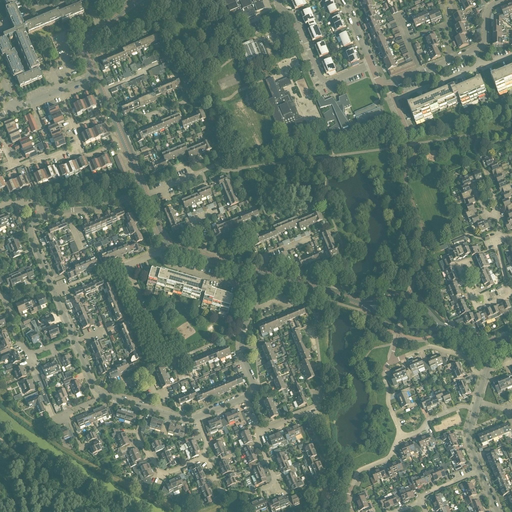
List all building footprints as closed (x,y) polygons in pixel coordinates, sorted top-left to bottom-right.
[(2,40),(0,41),(0,53),(2,58),(4,57),(14,78),(23,74),(23,73),(22,73),(14,54),(15,54),(14,52),(11,54),(5,39),(9,38),(9,39),(12,38),(11,36),(15,35),(30,70),(29,70),(30,71),(40,67),(28,38),(27,38),(24,32),(24,31),(27,30),(29,34),(61,20),(62,22),(84,13),(81,7),(84,6),(82,2),(79,3),(80,4),(59,13),(58,11),(25,25),(26,27),(23,28),(14,6),(16,5),(14,0),(3,0),(8,12),(6,13),(14,32),(0,37),(2,40)] [(224,0),(230,12),(232,12),(236,21),(244,18),(245,17),(246,20),(257,15),(256,13),(257,12),(265,9),(261,0),(224,0)] [(331,0),(326,0),(323,2),(324,3),(325,3),(328,9),(337,6),(335,0),(332,1),(331,0)] [(301,1),(293,5),(295,10),(301,7),(303,10),(308,8),(307,5),(304,6),(301,1)] [(371,2),(362,6),(364,11),(373,7),(371,2)] [(472,2),(462,7),(464,12),(474,8),(472,2)] [(337,6),(328,9),(330,15),(339,11),(337,6)] [(373,7),(364,11),(366,16),(377,11),(376,10),(375,9),(373,7)] [(502,13),(496,16),(502,20),(510,16),(506,7),(501,9),(502,13)] [(304,13),(301,14),(303,20),(312,16),(308,8),(303,10),(304,13)] [(366,16),(368,21),(376,18),(378,17),(376,14),(377,13),(377,11),(366,16)] [(438,11),(433,13),(437,22),(442,20),(438,11)] [(463,12),(453,16),(455,21),(466,17),(466,15),(464,15),(463,12)] [(427,13),(422,15),(426,24),(431,22),(428,15),(427,13)] [(433,13),(428,15),(431,22),(432,25),(437,22),(433,13)] [(422,15),(417,17),(421,25),(421,27),(426,24),(422,15)] [(312,16),(303,20),(306,25),(308,24),(310,27),(315,24),(312,16)] [(417,16),(412,18),(416,28),(421,25),(417,17),(417,16)] [(496,23),(493,23),(493,29),(504,29),(504,27),(503,26),(503,23),(502,23),(502,20),(496,16),(496,23)] [(341,17),(333,20),(335,26),(344,22),(341,17)] [(466,17),(455,21),(457,26),(464,24),(467,23),(466,20),(467,18),(466,17)] [(368,21),(366,22),(368,27),(379,22),(378,21),(377,20),(376,18),(368,21)] [(344,22),(335,26),(339,34),(344,32),(343,29),(346,28),(344,22)] [(379,22),(368,27),(370,32),(380,28),(379,25),(379,24),(379,22)] [(457,26),(454,27),(456,33),(467,28),(469,27),(467,23),(464,24),(457,26)] [(311,30),(308,31),(310,36),(320,32),(317,24),(315,24),(310,27),(311,30)] [(380,28),(370,32),(372,37),(383,32),(382,31),(381,30),(380,28)] [(456,33),(458,37),(458,38),(465,35),(468,34),(467,31),(468,30),(467,28),(456,33)] [(321,32),(320,32),(310,36),(313,42),(315,40),(316,43),(322,41),(321,38),(323,37),(323,34),(322,32),(321,32)] [(344,32),(339,34),(342,42),(351,39),(348,33),(346,34),(344,32)] [(383,32),(372,37),(374,42),(384,38),(383,35),(384,34),(383,32)] [(151,35),(149,36),(153,45),(153,46),(159,44),(160,46),(162,45),(159,36),(156,37),(155,33),(151,34),(151,35)] [(432,36),(426,39),(428,44),(438,40),(435,33),(431,34),(432,36)] [(458,37),(455,39),(457,44),(468,39),(467,38),(466,37),(465,35),(458,38),(458,37)] [(149,36),(144,38),(147,47),(153,45),(149,36)] [(144,38),(138,41),(142,49),(145,48),(146,49),(148,49),(147,47),(144,38)] [(384,38),(374,42),(376,47),(386,43),(384,38)] [(351,39),(342,42),(346,51),(351,48),(350,45),(353,44),(351,39)] [(468,39),(457,44),(459,49),(469,45),(468,42),(468,41),(468,39)] [(256,40),(241,47),(249,67),(260,62),(261,65),(271,61),(263,42),(258,44),(256,40)] [(439,40),(438,40),(428,44),(430,49),(437,47),(440,46),(439,42),(440,41),(439,40)] [(138,41),(133,43),(136,51),(142,49),(138,41)] [(318,46),(315,47),(317,53),(326,49),(322,41),(316,43),(318,46)] [(133,43),(127,45),(131,54),(136,51),(133,43)] [(386,43),(376,47),(378,52),(388,48),(386,43)] [(122,48),(121,48),(123,51),(125,56),(129,54),(131,58),(132,57),(131,54),(127,45),(122,48)] [(430,49),(427,51),(428,53),(427,55),(428,56),(439,52),(437,47),(430,49)] [(351,48),(346,51),(349,59),(358,55),(355,50),(353,51),(351,48)] [(388,48),(378,52),(380,56),(390,53),(388,48)] [(326,49),(317,53),(319,58),(322,57),(323,60),(329,57),(326,49)] [(123,51),(117,53),(121,61),(126,59),(127,59),(125,56),(123,51)] [(439,52),(428,56),(429,58),(430,58),(431,61),(441,57),(439,52)] [(117,53),(112,55),(115,64),(121,61),(117,53)] [(390,53),(380,56),(383,62),(384,61),(392,58),(390,53)] [(112,55),(106,58),(110,66),(115,64),(112,55)] [(358,55),(349,59),(352,67),(358,65),(357,62),(360,61),(358,55)] [(102,63),(100,64),(101,67),(101,68),(102,72),(105,70),(108,68),(108,67),(110,66),(106,58),(104,59),(104,57),(100,58),(102,63)] [(325,63),(322,64),(324,69),(333,66),(329,57),(323,60),(325,63)] [(393,57),(392,58),(384,61),(386,66),(397,62),(396,60),(395,60),(393,57)] [(169,60),(161,64),(162,66),(163,69),(165,68),(165,67),(171,65),(169,60)] [(397,62),(386,66),(388,71),(391,70),(394,69),(396,68),(398,67),(397,65),(397,63),(397,62)] [(129,66),(132,72),(133,75),(135,75),(134,72),(138,71),(135,64),(129,66)] [(333,66),(324,69),(326,75),(329,74),(330,77),(336,74),(333,66)] [(38,70),(16,79),(20,88),(42,79),(38,70)] [(511,79),(509,72),(501,76),(506,89),(511,86),(511,79)] [(501,76),(492,79),(498,93),(506,89),(501,76)] [(171,82),(169,82),(172,91),(174,90),(175,91),(179,90),(177,86),(180,85),(177,77),(170,80),(171,82)] [(273,78),(266,81),(273,98),(266,101),(266,102),(267,102),(277,126),(277,127),(283,124),(284,126),(281,127),(284,135),(284,134),(307,125),(304,118),(300,119),(301,118),(300,116),(299,116),(292,100),(291,100),(288,93),(285,94),(283,89),(292,85),(289,78),(288,78),(288,79),(279,83),(278,82),(278,83),(275,84),(273,78)] [(169,82),(163,85),(167,93),(172,91),(169,82)] [(482,82),(477,84),(483,97),(487,95),(482,82)] [(448,86),(444,87),(452,106),(456,104),(451,91),(455,89),(453,84),(452,83),(448,85),(448,86)] [(477,84),(473,85),(479,99),(483,97),(477,84)] [(163,85),(158,87),(161,95),(167,93),(163,85)] [(473,85),(469,87),(475,101),(479,99),(473,85)] [(153,86),(151,86),(153,89),(152,89),(153,92),(156,98),(161,95),(158,87),(155,88),(153,86)] [(441,89),(441,90),(442,94),(448,108),(452,106),(444,87),(441,89)] [(469,87),(465,89),(470,102),(475,101),(469,87)] [(455,89),(451,91),(456,104),(460,103),(461,103),(456,92),(457,92),(455,89)] [(465,89),(460,91),(466,104),(470,102),(465,89)] [(457,92),(456,92),(461,103),(460,103),(462,106),(466,104),(460,91),(457,92)] [(153,92),(148,94),(151,103),(157,101),(157,100),(156,98),(153,92)] [(88,94),(85,95),(86,97),(87,97),(88,99),(92,108),(100,105),(96,96),(94,97),(93,97),(90,98),(89,96),(88,94)] [(148,94),(142,97),(146,105),(151,103),(148,94)] [(442,94),(438,96),(444,110),(448,108),(442,94)] [(322,97),(317,99),(321,109),(328,107),(330,111),(323,115),(327,123),(334,121),(336,125),(329,129),(333,137),(340,136),(341,138),(353,133),(346,117),(345,110),(351,107),(346,95),(339,98),(340,103),(336,105),(333,99),(325,102),(322,97)] [(438,96),(434,98),(440,111),(444,110),(438,96)] [(142,97),(137,99),(140,107),(146,105),(142,97)] [(434,98),(430,99),(436,113),(440,111),(434,98)] [(88,99),(83,101),(87,110),(92,108),(88,99)] [(137,99),(131,101),(135,110),(140,107),(137,99)] [(430,99),(426,101),(432,115),(436,113),(430,99)] [(126,100),(124,100),(125,104),(129,112),(135,110),(131,101),(131,100),(127,101),(126,100)] [(83,101),(78,103),(82,112),(87,110),(83,101)] [(426,101),(422,103),(427,117),(432,115),(426,101)] [(78,103),(73,105),(77,114),(82,112),(78,103)] [(123,103),(119,105),(124,116),(127,114),(127,113),(129,112),(125,104),(123,104),(123,103)] [(422,103),(417,105),(423,118),(427,117),(422,103)] [(374,105),(354,113),(356,118),(359,127),(383,117),(379,108),(376,110),(374,105)] [(417,105),(413,106),(419,120),(423,118),(417,105)] [(50,107),(47,108),(50,115),(59,112),(57,106),(51,109),(50,107)] [(413,106),(409,108),(415,122),(419,120),(413,106)] [(202,111),(197,113),(200,121),(206,119),(202,111)] [(59,112),(50,115),(52,120),(62,117),(59,112)] [(197,113),(191,115),(194,123),(200,121),(197,113)] [(178,114),(172,117),(175,125),(181,123),(181,122),(180,120),(178,114)] [(191,115),(185,118),(189,126),(194,123),(191,115)] [(62,117),(52,120),(55,125),(55,126),(57,124),(57,125),(64,122),(62,117)] [(172,117),(166,119),(170,127),(175,125),(172,117)] [(180,120),(181,122),(181,123),(183,128),(189,126),(185,118),(180,120)] [(166,119),(161,121),(164,129),(170,127),(166,119)] [(13,120),(4,124),(6,129),(15,125),(13,120)] [(161,121),(155,124),(159,132),(164,129),(161,121)] [(50,133),(47,134),(48,135),(60,129),(59,129),(57,125),(57,124),(55,126),(55,125),(48,128),(50,133)] [(109,133),(106,126),(105,124),(98,127),(97,128),(100,137),(101,139),(110,135),(109,133)] [(155,124),(150,126),(153,134),(159,132),(155,124)] [(15,125),(6,129),(8,134),(17,130),(15,125)] [(150,126),(144,128),(148,136),(153,134),(150,126)] [(100,137),(97,128),(95,128),(92,130),(95,139),(100,137)] [(144,128),(139,131),(139,133),(140,133),(142,139),(142,138),(148,136),(144,128)] [(60,129),(48,135),(49,137),(50,138),(52,137),(52,138),(61,135),(60,132),(61,131),(60,129)] [(17,130),(8,134),(10,139),(19,135),(17,130)] [(95,139),(92,130),(88,132),(87,132),(90,141),(95,139)] [(90,141),(87,132),(85,133),(81,134),(85,143),(90,141)] [(139,133),(134,135),(137,143),(143,141),(142,138),(142,139),(140,133),(139,133)] [(19,135),(10,139),(12,144),(19,141),(21,140),(19,135)] [(61,135),(52,138),(54,143),(64,140),(61,135)] [(19,141),(21,146),(30,142),(28,137),(21,140),(19,141)] [(64,140),(54,143),(57,149),(66,145),(64,140)] [(209,141),(203,143),(206,152),(212,149),(209,141)] [(30,142),(21,146),(23,151),(32,147),(30,142)] [(203,143),(197,146),(201,154),(206,152),(203,143)] [(184,145),(178,147),(182,155),(187,153),(186,150),(184,145)] [(197,146),(192,148),(195,156),(201,154),(197,146)] [(32,147),(23,151),(26,159),(29,157),(28,155),(34,153),(32,147)] [(178,147),(173,150),(176,158),(182,155),(178,147)] [(186,150),(187,153),(189,159),(195,156),(192,148),(186,150)] [(173,150),(167,152),(170,160),(176,158),(173,150)] [(167,152),(161,154),(164,160),(165,162),(170,160),(167,152)] [(108,155),(103,158),(107,167),(112,165),(108,155)] [(490,156),(481,160),(484,167),(487,166),(488,168),(491,166),(494,165),(490,156)] [(85,157),(80,160),(84,169),(89,166),(88,164),(85,157)] [(103,158),(98,160),(102,169),(107,167),(103,158)] [(80,160),(75,162),(79,171),(84,169),(80,160)] [(98,160),(93,162),(97,171),(102,169),(98,160)] [(164,160),(158,162),(162,170),(168,168),(165,162),(164,160)] [(75,162),(70,164),(74,173),(79,171),(75,162)] [(93,162),(88,164),(89,166),(91,173),(97,171),(93,162)] [(158,162),(153,164),(156,172),(162,170),(158,162)] [(494,165),(491,166),(493,172),(492,172),(493,175),(503,171),(508,168),(507,166),(502,168),(501,165),(498,166),(497,163),(494,165)] [(70,164),(65,166),(69,175),(74,173),(70,164)] [(153,164),(147,167),(150,175),(156,172),(153,164)] [(65,166),(60,168),(64,177),(69,175),(65,166)] [(48,169),(52,178),(53,180),(54,180),(55,180),(57,179),(57,178),(58,178),(57,176),(55,170),(54,167),(48,169)] [(60,168),(55,170),(57,176),(58,178),(58,179),(64,177),(60,168)] [(48,169),(44,171),(47,180),(52,178),(48,169)] [(44,171),(39,173),(42,182),(47,180),(44,171)] [(479,171),(470,175),(473,182),(476,181),(476,182),(483,180),(479,171)] [(503,171),(493,175),(494,178),(496,178),(498,184),(504,181),(503,178),(506,177),(503,171)] [(39,173),(33,175),(37,184),(42,182),(39,173)] [(28,175),(20,178),(24,187),(29,185),(32,184),(28,175)] [(460,176),(459,181),(462,184),(463,183),(465,187),(468,186),(471,185),(470,183),(473,182),(470,175),(464,177),(460,176)] [(225,176),(217,179),(219,185),(221,184),(227,181),(225,176)] [(20,178),(15,180),(19,189),(24,187),(20,178)] [(15,180),(10,182),(14,192),(19,189),(15,180)] [(227,181),(221,184),(223,190),(231,186),(229,180),(227,181)] [(504,181),(498,184),(500,189),(499,190),(501,193),(511,188),(508,183),(505,184),(504,181)] [(6,187),(7,189),(9,194),(14,192),(10,182),(5,184),(6,187)] [(231,186),(223,190),(226,195),(234,192),(231,186)] [(463,191),(460,192),(463,198),(473,194),(471,191),(470,192),(468,186),(465,187),(462,188),(463,191)] [(208,187),(203,189),(206,197),(212,195),(208,187)] [(511,191),(511,188),(501,193),(502,196),(503,195),(505,201),(508,200),(511,198),(510,196),(511,194),(511,191)] [(203,189),(197,192),(198,194),(198,193),(201,200),(201,199),(206,197),(203,189)] [(234,192),(226,195),(228,201),(236,197),(234,192)] [(198,194),(193,196),(196,204),(202,201),(201,199),(201,200),(198,193),(198,194)] [(473,194),(463,198),(465,204),(468,203),(469,206),(472,205),(473,205),(475,203),(473,198),(474,197),(473,194)] [(193,196),(187,198),(190,206),(196,204),(193,196)] [(236,197),(228,201),(230,206),(238,203),(236,197)] [(187,198),(181,200),(182,202),(185,209),(190,206),(187,198)] [(505,201),(502,202),(505,208),(504,208),(505,211),(511,208),(511,201),(510,203),(508,200),(505,201)] [(468,210),(465,211),(467,217),(477,213),(476,210),(475,210),(473,205),(472,205),(469,206),(466,207),(468,210)] [(172,207),(164,211),(166,216),(174,213),(172,207)] [(255,208),(250,211),(253,219),(259,216),(255,208)] [(121,209),(113,213),(114,214),(116,219),(121,217),(122,219),(123,220),(125,216),(124,215),(121,209)] [(109,211),(107,212),(112,225),(118,223),(116,219),(114,214),(111,215),(109,211)] [(250,211),(244,213),(248,221),(253,219),(250,211)] [(106,217),(103,218),(107,227),(112,225),(107,212),(105,213),(106,217)] [(319,212),(313,215),(317,223),(322,220),(319,212)] [(174,213),(166,216),(168,222),(177,219),(174,213)] [(244,213),(238,216),(239,218),(242,224),(248,221),(244,213)] [(477,213),(467,217),(470,223),(473,222),(474,225),(477,223),(480,222),(477,216),(479,216),(477,213)] [(7,214),(1,216),(5,227),(14,223),(10,215),(8,216),(7,214)] [(125,216),(123,220),(124,220),(127,219),(129,224),(135,222),(132,214),(126,216),(125,216)] [(313,215),(308,217),(311,225),(317,223),(313,215)] [(99,216),(97,217),(102,229),(107,227),(103,218),(101,220),(99,216)] [(96,222),(93,223),(96,232),(102,229),(97,217),(94,218),(96,222)] [(295,217),(290,220),(293,228),(298,226),(297,222),(297,221),(295,217)] [(308,217),(302,219),(306,227),(311,225),(308,217)] [(239,218),(234,220),(237,228),(243,226),(242,224),(239,218)] [(85,226),(82,227),(86,236),(91,234),(86,221),(85,219),(83,220),(85,226)] [(177,219),(168,222),(171,228),(179,224),(177,219)] [(297,221),(297,222),(298,226),(300,230),(306,227),(302,219),(297,221)] [(88,220),(86,221),(91,234),(96,232),(93,223),(90,224),(88,220)] [(234,220),(228,222),(232,230),(237,228),(234,220)] [(290,220),(284,222),(287,230),(293,228),(290,220)] [(64,221),(56,225),(58,231),(63,228),(65,231),(67,230),(68,234),(70,233),(67,226),(66,227),(64,221)] [(477,223),(480,232),(489,228),(486,221),(483,222),(483,221),(480,222),(477,223)] [(128,228),(124,230),(125,232),(136,228),(135,225),(136,224),(135,222),(129,224),(126,225),(128,228)] [(228,222),(223,224),(226,233),(232,230),(228,222)] [(284,222),(278,224),(282,233),(287,230),(284,222)] [(179,224),(171,228),(173,233),(181,230),(179,224)] [(223,224),(217,227),(221,235),(226,233),(223,224)] [(278,224),(273,227),(273,229),(274,229),(276,235),(282,233),(278,224)] [(56,225),(47,228),(50,234),(50,235),(54,236),(54,235),(53,233),(58,231),(56,225)] [(217,227),(212,229),(215,237),(221,235),(217,227)] [(136,228),(125,232),(126,235),(130,233),(131,236),(133,235),(139,232),(138,230),(137,230),(136,228)] [(274,229),(273,229),(268,231),(271,239),(277,237),(276,235),(274,229)] [(268,231),(263,233),(266,241),(271,239),(268,231)] [(133,241),(132,242),(136,244),(137,243),(143,240),(139,232),(133,235),(135,240),(133,241)] [(329,232),(321,235),(323,241),(331,237),(329,232)] [(263,233),(257,236),(260,244),(266,241),(263,233)] [(49,236),(43,238),(47,246),(53,244),(53,243),(52,240),(54,236),(50,235),(49,236)] [(257,236),(251,238),(255,246),(260,244),(257,236)] [(331,237),(323,241),(325,246),(334,243),(331,237)] [(13,239),(6,242),(9,251),(20,246),(18,240),(14,242),(13,239)] [(53,244),(47,246),(48,249),(49,248),(50,251),(59,247),(61,246),(59,241),(55,243),(55,242),(53,243),(53,244)] [(128,248),(131,254),(139,250),(136,244),(132,242),(132,243),(133,246),(128,248)] [(123,243),(120,244),(125,255),(128,254),(128,255),(131,254),(128,248),(127,245),(124,247),(123,243)] [(334,243),(325,246),(328,252),(336,248),(334,243)] [(464,246),(458,248),(463,258),(466,257),(465,256),(471,254),(470,250),(467,243),(464,244),(464,246)] [(119,249),(117,250),(120,258),(122,257),(122,256),(125,255),(120,244),(118,245),(119,249)] [(20,246),(9,251),(13,259),(20,256),(19,253),(22,252),(20,246)] [(52,254),(50,254),(51,257),(61,253),(59,247),(50,251),(52,254)] [(112,247),(110,248),(114,259),(117,258),(118,259),(120,258),(117,250),(114,251),(112,247)] [(481,254),(481,253),(478,247),(470,250),(471,254),(472,257),(474,256),(474,257),(475,259),(482,255),(481,254)] [(109,253),(106,254),(110,263),(112,262),(111,260),(114,259),(110,248),(107,249),(109,253)] [(336,248),(328,252),(330,257),(338,254),(336,248)] [(450,249),(448,250),(451,255),(452,258),(454,261),(459,259),(460,260),(463,258),(458,248),(453,250),(450,249)] [(316,252),(310,255),(314,263),(319,260),(316,252)] [(61,253),(51,257),(52,259),(54,259),(55,261),(63,258),(61,253)] [(99,253),(97,254),(98,256),(101,265),(107,262),(107,264),(110,263),(106,254),(103,255),(103,254),(100,255),(99,253)] [(485,254),(482,255),(475,259),(475,261),(477,260),(479,264),(488,260),(485,254)] [(310,255),(305,257),(308,265),(314,263),(310,255)] [(91,256),(88,257),(93,268),(95,267),(96,268),(98,267),(95,258),(92,259),(91,256)] [(87,262),(84,263),(88,272),(90,271),(90,269),(93,268),(88,257),(86,259),(87,262)] [(305,257),(299,259),(303,267),(308,265),(305,257)] [(56,264),(55,265),(56,267),(62,265),(64,264),(63,261),(64,260),(63,258),(55,261),(56,264)] [(452,258),(443,261),(447,270),(455,267),(453,265),(455,264),(454,261),(452,258)] [(299,259),(293,262),(297,270),(303,267),(299,259)] [(488,260),(479,264),(480,268),(479,268),(480,270),(487,267),(490,266),(488,260)] [(80,261),(77,262),(82,273),(85,272),(85,273),(88,272),(84,263),(82,265),(80,261)] [(77,267),(74,268),(75,270),(77,276),(80,275),(79,274),(82,273),(77,262),(75,263),(77,267)] [(62,265),(56,267),(59,276),(65,273),(66,273),(68,269),(66,269),(64,270),(62,265)] [(23,268),(21,269),(25,279),(28,278),(29,280),(34,278),(30,267),(24,269),(23,268)] [(447,270),(444,271),(447,278),(456,274),(454,270),(455,269),(455,267),(447,270)] [(481,273),(479,274),(482,280),(491,276),(487,267),(480,270),(481,273)] [(68,269),(66,273),(67,274),(69,280),(77,276),(75,270),(74,268),(69,270),(68,269)] [(18,272),(13,274),(18,285),(23,283),(22,280),(25,279),(21,269),(18,270),(18,272)] [(147,270),(145,276),(149,277),(147,285),(151,287),(155,273),(151,271),(150,274),(148,274),(149,271),(147,270)] [(155,273),(151,287),(160,289),(164,275),(155,273)] [(13,274),(5,277),(8,285),(11,284),(12,287),(18,285),(13,274)] [(456,274),(447,278),(450,286),(458,283),(457,280),(458,280),(456,274)] [(164,275),(160,289),(168,292),(172,278),(164,275)] [(491,276),(482,280),(484,286),(486,285),(487,288),(494,285),(491,276)] [(172,278),(168,292),(177,294),(181,280),(172,278)] [(101,279),(92,283),(95,289),(100,287),(101,289),(102,290),(104,286),(103,285),(101,279)] [(181,280),(177,294),(186,297),(190,283),(181,280)] [(91,285),(88,286),(92,297),(95,296),(93,292),(96,291),(95,289),(92,283),(90,284),(91,285)] [(104,286),(102,290),(103,290),(106,289),(108,294),(113,292),(114,292),(111,283),(105,286),(104,286)] [(190,283),(186,297),(194,299),(198,285),(190,283)] [(450,286),(447,287),(450,293),(459,289),(457,285),(459,285),(458,283),(450,286)] [(198,285),(194,299),(203,302),(202,305),(206,307),(210,293),(206,291),(208,286),(207,285),(206,284),(206,285),(203,284),(202,286),(198,285)] [(84,286),(82,287),(84,293),(85,296),(88,294),(90,298),(92,297),(88,286),(85,287),(84,286)] [(82,287),(74,290),(76,297),(80,299),(81,298),(80,295),(84,293),(82,287)] [(459,289),(450,293),(453,302),(461,299),(460,296),(461,295),(459,289)] [(108,294),(104,295),(106,301),(119,296),(118,293),(114,295),(113,292),(108,294)] [(210,293),(206,307),(215,309),(219,295),(210,293)] [(39,304),(36,306),(38,311),(41,310),(40,307),(47,304),(42,294),(36,297),(39,304)] [(219,295),(215,309),(228,313),(230,308),(230,305),(232,299),(219,295)] [(119,296),(106,301),(108,306),(117,303),(116,300),(120,298),(119,296)] [(76,298),(70,301),(73,309),(79,306),(77,301),(80,300),(80,299),(76,297),(76,298)] [(461,299),(453,302),(451,303),(452,307),(455,306),(457,311),(466,307),(464,301),(462,301),(461,299)] [(29,300),(22,303),(26,311),(29,310),(31,314),(38,312),(35,306),(32,307),(29,300)] [(502,304),(499,305),(503,315),(509,313),(511,314),(511,307),(511,308),(509,302),(503,305),(502,304)] [(22,303),(15,306),(21,318),(24,317),(22,313),(26,311),(22,303)] [(117,303),(108,306),(111,311),(123,306),(122,304),(118,305),(117,303)] [(79,306),(73,309),(74,311),(75,311),(77,313),(87,309),(86,306),(83,308),(81,305),(79,306)] [(497,307),(491,310),(495,319),(503,315),(499,305),(496,306),(497,307)] [(123,306),(111,311),(113,317),(121,313),(120,310),(124,308),(123,306)] [(302,306),(296,309),(299,317),(305,314),(302,306)] [(468,311),(466,307),(457,311),(459,315),(460,316),(462,315),(470,312),(470,311),(469,310),(468,311)] [(78,316),(76,317),(77,319),(86,316),(85,313),(88,311),(90,310),(89,308),(87,309),(77,313),(78,316)] [(296,309),(290,311),(294,319),(299,317),(296,309)] [(485,311),(482,312),(486,322),(495,319),(491,310),(485,312),(485,311)] [(290,311),(285,313),(288,321),(294,319),(290,311)] [(475,320),(474,317),(473,314),(471,315),(470,312),(462,315),(463,318),(455,321),(457,325),(462,322),(465,320),(466,324),(475,321),(475,320)] [(474,317),(475,320),(475,321),(478,328),(482,326),(482,324),(486,322),(482,312),(479,313),(479,315),(474,317)] [(121,313),(113,317),(115,322),(118,321),(119,322),(126,320),(124,315),(123,316),(121,313)] [(285,313),(279,316),(280,318),(280,317),(283,324),(288,321),(285,313)] [(41,326),(37,328),(38,332),(42,330),(49,327),(48,324),(54,322),(51,315),(43,319),(45,324),(43,325),(42,325),(41,325),(41,326)] [(86,316),(77,319),(78,322),(80,321),(81,324),(92,319),(91,317),(87,319),(86,316)] [(280,317),(280,318),(275,320),(278,328),(284,326),(283,324),(280,317)] [(82,327),(81,327),(82,330),(90,326),(90,327),(94,326),(92,322),(93,322),(92,319),(81,324),(82,327)] [(275,320),(269,322),(272,330),(278,328),(275,320)] [(32,331),(26,335),(30,341),(31,341),(33,345),(39,342),(37,336),(40,335),(38,332),(37,328),(34,321),(29,323),(33,328),(35,334),(34,334),(32,331)] [(269,322),(263,324),(267,332),(272,330),(269,322)] [(121,324),(117,326),(120,333),(128,330),(127,327),(128,326),(127,324),(122,326),(121,324)] [(263,324),(258,327),(261,335),(267,332),(263,324)] [(49,327),(42,330),(44,335),(48,333),(51,339),(55,337),(55,336),(59,334),(56,328),(54,329),(53,326),(49,327)] [(128,330),(120,333),(122,338),(136,333),(135,330),(129,332),(128,330)] [(3,331),(0,331),(0,343),(9,340),(6,333),(4,334),(3,331)] [(299,331),(291,335),(294,341),(302,337),(299,331)] [(136,333),(122,338),(124,344),(133,340),(131,337),(137,335),(136,333)] [(302,337),(294,341),(296,346),(304,343),(302,337)] [(0,347),(0,349),(0,348),(0,354),(0,355),(8,352),(9,352),(7,348),(12,346),(9,340),(0,343),(0,347)] [(133,340),(124,344),(126,349),(140,343),(139,341),(134,343),(133,340)] [(101,341),(89,346),(90,349),(91,348),(92,351),(106,345),(105,343),(102,344),(101,341)] [(140,343),(126,349),(129,354),(133,353),(132,353),(137,351),(137,350),(136,348),(141,345),(140,343)] [(260,348),(261,347),(264,353),(272,350),(269,344),(265,345),(264,343),(258,345),(260,348)] [(304,343),(296,346),(298,352),(306,348),(304,343)] [(93,354),(92,354),(93,357),(101,353),(100,351),(107,348),(106,345),(92,351),(93,354)] [(227,347),(222,350),(225,358),(231,355),(227,347)] [(306,348),(298,352),(301,357),(309,354),(306,348)] [(132,358),(131,360),(136,362),(136,361),(142,358),(138,350),(137,350),(137,351),(132,353),(133,353),(134,357),(132,358)] [(216,350),(210,352),(213,360),(218,358),(219,358),(216,352),(216,350)] [(216,352),(219,358),(218,358),(219,360),(225,358),(222,350),(216,352)] [(272,350),(264,353),(266,358),(274,355),(272,350)] [(8,352),(0,355),(3,361),(9,359),(11,365),(19,361),(17,355),(18,355),(16,352),(9,355),(8,352)] [(210,352),(204,355),(208,363),(213,360),(210,352)] [(101,353),(93,357),(94,359),(95,359),(97,361),(107,357),(110,356),(109,353),(103,356),(101,353)] [(309,354),(301,357),(303,362),(303,363),(307,361),(311,360),(309,354)] [(436,356),(433,357),(437,366),(443,363),(444,367),(446,367),(447,366),(444,360),(442,361),(439,354),(436,356)] [(204,355),(199,357),(202,365),(208,363),(204,355)] [(274,355),(266,358),(268,364),(272,362),(273,364),(276,363),(276,361),(274,355)] [(68,356),(61,359),(65,368),(72,365),(68,356)] [(98,364),(96,365),(97,367),(103,365),(104,365),(109,363),(108,360),(107,357),(97,361),(98,364)] [(199,357),(193,359),(196,367),(202,365),(199,357)] [(429,366),(427,367),(428,370),(430,374),(433,372),(432,371),(438,368),(437,366),(433,357),(430,359),(430,358),(427,359),(429,366)] [(193,359),(187,362),(191,370),(196,367),(193,359)] [(417,360),(414,361),(418,370),(424,367),(426,372),(428,370),(427,367),(425,364),(423,365),(420,359),(417,360)] [(127,366),(130,372),(138,368),(135,362),(136,362),(131,360),(131,362),(132,364),(127,366)] [(122,361),(119,362),(124,372),(127,371),(127,373),(130,372),(127,366),(126,363),(123,364),(122,361)] [(303,362),(299,364),(301,370),(309,366),(307,361),(303,363),(303,362)] [(408,371),(409,373),(411,378),(414,376),(412,372),(418,370),(414,361),(412,363),(411,362),(408,364),(411,370),(408,371)] [(55,362),(48,365),(53,375),(59,372),(55,362)] [(118,366),(116,368),(119,376),(122,375),(121,374),(124,372),(119,362),(117,363),(118,366)] [(268,364),(264,365),(267,371),(275,368),(273,364),(272,362),(268,364)] [(447,366),(446,367),(447,369),(452,367),(454,373),(462,369),(461,367),(462,366),(460,363),(454,366),(453,363),(447,366)] [(48,365),(41,367),(45,378),(53,375),(48,365)] [(103,365),(97,367),(101,375),(107,373),(108,373),(109,369),(108,369),(106,370),(104,365),(103,365)] [(309,366),(301,370),(304,375),(312,372),(309,366)] [(23,367),(13,371),(17,380),(26,376),(23,367)] [(400,369),(397,370),(401,379),(407,376),(409,380),(412,379),(411,378),(409,373),(406,374),(403,367),(400,369)] [(109,369),(108,373),(108,374),(111,380),(119,376),(116,368),(111,370),(109,369)] [(163,368),(155,372),(158,378),(166,374),(163,368)] [(275,368),(267,371),(269,377),(277,373),(275,368)] [(457,379),(452,380),(454,383),(459,381),(460,380),(459,378),(465,375),(464,372),(462,369),(454,373),(457,379)] [(394,379),(391,380),(394,387),(397,385),(395,381),(401,379),(397,370),(395,371),(391,372),(394,379)] [(312,372),(304,375),(306,381),(314,378),(312,372)] [(277,373),(269,377),(271,382),(273,382),(273,381),(279,379),(277,373)] [(166,374),(158,378),(160,383),(168,380),(166,374)] [(239,375),(233,378),(237,386),(242,383),(241,380),(239,375)] [(506,379),(503,380),(507,389),(511,386),(511,375),(506,377),(506,379)] [(72,378),(63,381),(65,387),(70,385),(75,395),(82,392),(79,386),(80,385),(78,381),(74,383),(72,378)] [(233,378),(227,380),(228,382),(229,382),(231,388),(237,386),(233,378)] [(279,379),(273,381),(273,382),(275,387),(284,384),(281,378),(279,379)] [(26,379),(19,383),(20,385),(22,385),(25,391),(23,392),(24,395),(34,390),(30,381),(27,382),(26,379)] [(168,380),(160,383),(162,389),(170,385),(168,380)] [(499,380),(493,383),(498,394),(502,393),(501,391),(507,389),(503,380),(500,381),(499,380)] [(454,383),(452,384),(453,387),(457,385),(460,391),(468,387),(467,385),(467,384),(466,381),(460,384),(459,381),(454,383)] [(228,382),(223,384),(226,392),(232,390),(231,388),(229,382),(228,382)] [(223,384),(217,387),(221,395),(226,392),(223,384)] [(284,384),(275,387),(278,393),(286,389),(284,384)] [(217,387),(212,389),(215,397),(221,395),(217,387)] [(299,387),(291,390),(293,396),(301,393),(299,387)] [(462,397),(458,399),(459,401),(466,398),(465,396),(471,393),(470,390),(469,390),(468,387),(460,391),(462,397)] [(403,394),(397,396),(400,402),(408,398),(406,393),(410,391),(409,388),(402,391),(403,394)] [(60,395),(55,397),(59,407),(66,404),(63,397),(67,396),(64,389),(58,392),(60,395)] [(206,389),(200,392),(203,400),(209,398),(209,397),(206,391),(207,391),(206,389)] [(212,389),(207,391),(206,391),(209,397),(209,398),(209,400),(215,397),(212,389)] [(193,390),(187,392),(191,400),(196,398),(195,394),(193,390)] [(440,390),(437,392),(441,401),(444,400),(445,404),(449,402),(452,401),(448,392),(442,395),(440,390)] [(187,392),(182,395),(185,403),(191,400),(187,392)] [(200,392),(195,394),(196,398),(198,402),(203,400),(200,392)] [(435,395),(429,397),(434,409),(440,406),(439,402),(441,401),(437,392),(434,393),(435,395)] [(301,393),(293,396),(296,402),(304,398),(301,393)] [(178,401),(175,403),(177,408),(180,407),(179,405),(185,403),(182,395),(176,397),(178,401)] [(40,396),(26,402),(29,408),(34,406),(36,407),(39,414),(45,411),(41,403),(44,401),(45,404),(46,404),(46,405),(50,404),(48,401),(40,396)] [(423,398),(420,399),(425,411),(428,410),(428,411),(434,409),(429,397),(426,398),(425,399),(424,400),(423,398)] [(266,398),(260,400),(262,403),(263,402),(266,408),(274,404),(271,399),(267,400),(266,398)] [(304,398),(296,402),(298,408),(306,404),(304,398)] [(408,398),(400,402),(402,408),(408,405),(409,408),(416,405),(415,403),(412,404),(411,401),(410,401),(408,398)] [(274,404),(266,408),(268,413),(276,410),(274,404)] [(104,406),(98,409),(102,418),(108,416),(108,417),(111,416),(109,410),(106,411),(104,406)] [(93,413),(90,414),(94,423),(97,422),(96,421),(102,418),(98,409),(93,411),(93,413)] [(117,413),(115,419),(118,420),(119,419),(124,421),(127,411),(121,409),(121,412),(117,411),(117,413)] [(236,410),(230,413),(234,422),(240,420),(241,423),(244,421),(241,414),(238,415),(236,410)] [(276,410),(268,413),(270,419),(278,416),(276,410)] [(127,411),(124,421),(130,423),(130,424),(133,425),(136,417),(132,416),(133,413),(127,411)] [(226,420),(223,421),(226,427),(229,425),(228,424),(234,422),(230,413),(224,415),(226,420)] [(86,414),(81,416),(85,425),(90,423),(91,424),(94,423),(90,414),(87,416),(86,414)] [(77,423),(74,424),(76,430),(79,429),(79,428),(85,425),(81,416),(75,418),(77,423)] [(218,418),(213,420),(217,431),(223,429),(223,428),(226,427),(223,421),(220,422),(218,418)] [(147,422),(145,428),(149,429),(149,428),(155,430),(158,420),(152,419),(150,423),(147,422)] [(158,420),(155,430),(161,432),(160,433),(164,434),(165,428),(162,427),(164,422),(158,420)] [(209,427),(206,428),(208,434),(211,433),(212,434),(217,431),(213,420),(207,422),(209,427)] [(164,434),(163,435),(166,436),(167,434),(173,435),(176,426),(170,424),(168,429),(165,428),(164,434)] [(506,424),(500,427),(504,435),(511,431),(511,430),(509,424),(506,425),(506,424)] [(297,425),(291,428),(295,437),(301,435),(301,436),(304,434),(302,429),(299,430),(297,425)] [(176,426),(173,435),(179,437),(179,438),(182,439),(184,430),(181,429),(182,427),(176,426)] [(500,427),(495,429),(499,437),(504,435),(500,427)] [(66,428),(60,430),(64,440),(69,437),(71,441),(74,439),(71,431),(68,432),(66,428)] [(286,433),(283,434),(288,444),(291,443),(292,438),(295,437),(291,428),(285,430),(286,433)] [(115,434),(111,435),(113,438),(115,437),(118,443),(127,439),(125,433),(120,435),(118,429),(113,431),(115,434)] [(242,429),(234,433),(236,436),(239,435),(241,440),(250,436),(248,431),(243,433),(242,429)] [(495,429),(489,431),(493,440),(499,437),(495,429)] [(489,431),(484,434),(487,442),(493,440),(489,431)] [(279,433),(274,435),(277,444),(281,443),(281,444),(286,445),(288,444),(283,434),(283,432),(280,433),(279,433)] [(94,433),(85,437),(87,443),(92,441),(93,444),(94,443),(100,441),(98,436),(96,436),(94,433)] [(449,433),(441,436),(443,441),(446,440),(447,444),(456,440),(456,439),(457,439),(455,434),(450,436),(449,433)] [(484,434),(478,436),(482,445),(487,442),(484,434)] [(270,442),(267,444),(269,449),(272,448),(272,447),(277,444),(274,435),(268,437),(270,442)] [(429,435),(423,438),(427,447),(430,445),(431,447),(436,445),(434,439),(431,440),(429,435)] [(243,446),(240,447),(242,450),(247,448),(246,445),(253,442),(250,436),(241,440),(243,446)] [(218,443),(212,446),(215,451),(224,447),(222,442),(224,441),(222,438),(217,440),(218,443)] [(419,445),(417,446),(419,452),(424,450),(423,448),(427,447),(423,438),(417,440),(419,445)] [(120,448),(117,450),(118,453),(126,449),(125,446),(130,444),(127,439),(118,443),(120,448)] [(181,442),(178,444),(180,447),(184,446),(186,451),(188,450),(190,456),(189,456),(191,459),(196,457),(195,454),(200,452),(195,440),(190,442),(189,439),(181,442)] [(447,448),(446,449),(448,453),(455,451),(454,450),(456,450),(455,447),(458,446),(456,440),(447,444),(447,445),(447,448)] [(103,447),(100,441),(94,443),(93,444),(95,447),(90,449),(90,450),(88,452),(93,456),(93,457),(97,454),(97,453),(102,451),(100,448),(103,447)] [(159,441),(150,445),(152,451),(153,451),(155,454),(164,450),(165,449),(164,446),(162,447),(159,441)] [(412,442),(406,445),(410,454),(413,452),(414,454),(419,452),(417,446),(414,447),(412,442)] [(306,443),(298,447),(299,450),(303,449),(305,454),(315,450),(312,444),(307,446),(306,443)] [(402,452),(400,453),(402,459),(407,457),(406,455),(410,454),(406,445),(400,447),(402,452)] [(251,446),(247,448),(242,450),(243,453),(244,453),(246,459),(256,455),(253,449),(252,449),(251,446)] [(165,453),(160,455),(162,461),(171,457),(169,451),(171,450),(170,447),(165,449),(164,450),(165,453)] [(224,447),(215,451),(217,457),(223,455),(224,458),(232,454),(230,451),(226,453),(224,447)] [(126,449),(118,453),(121,458),(126,456),(127,459),(139,455),(136,449),(127,453),(126,449)] [(306,464),(307,464),(314,461),(312,458),(317,456),(315,450),(305,454),(308,460),(305,461),(306,464)] [(491,456),(487,457),(489,463),(498,460),(496,454),(498,453),(497,450),(490,453),(491,456)] [(455,451),(448,453),(450,458),(453,457),(454,461),(463,457),(461,452),(457,453),(456,451),(455,451)] [(277,459),(275,460),(278,466),(287,462),(285,456),(287,455),(285,452),(276,456),(277,459)] [(225,461),(217,464),(219,470),(229,466),(226,460),(233,458),(235,463),(238,462),(234,453),(232,454),(224,458),(225,461)] [(139,455),(127,459),(130,465),(129,465),(130,468),(132,468),(138,465),(136,462),(141,460),(139,455)] [(256,455),(246,459),(249,464),(248,465),(249,468),(255,465),(253,462),(258,460),(256,455)] [(171,457),(162,461),(164,466),(170,464),(171,467),(180,463),(178,459),(173,460),(171,457)] [(456,464),(453,465),(456,470),(462,468),(461,465),(465,463),(463,457),(454,461),(456,464)] [(498,460),(489,463),(492,469),(500,465),(498,460)] [(307,464),(308,467),(310,466),(313,472),(322,468),(319,462),(315,464),(314,461),(307,464)] [(400,461),(394,464),(398,472),(401,471),(402,473),(407,471),(404,465),(402,466),(400,461)] [(138,465),(132,468),(133,471),(137,469),(139,475),(141,474),(151,470),(148,464),(147,465),(145,462),(138,465)] [(287,462),(278,466),(280,471),(281,471),(282,474),(289,471),(294,469),(293,466),(289,467),(287,462)] [(390,471),(387,472),(390,478),(395,476),(394,474),(398,472),(394,464),(388,466),(390,471)] [(440,468),(437,470),(440,479),(446,476),(444,471),(447,470),(445,465),(444,464),(439,466),(440,468)] [(255,465),(249,468),(250,470),(250,471),(251,471),(254,476),(263,472),(261,467),(256,469),(255,465)] [(500,465),(492,469),(494,474),(503,471),(500,465)] [(196,466),(189,469),(191,472),(192,471),(194,477),(203,473),(201,467),(197,469),(196,466)] [(229,466),(219,470),(222,476),(227,473),(229,476),(235,474),(233,471),(231,472),(229,466)] [(314,475),(312,476),(313,478),(314,481),(325,477),(324,474),(324,473),(322,468),(313,472),(314,475)] [(383,468),(377,471),(381,479),(384,478),(385,480),(390,478),(387,472),(385,473),(383,468)] [(290,474),(284,477),(286,483),(296,479),(294,473),(296,472),(294,469),(289,471),(290,474)] [(432,469),(427,471),(430,477),(433,476),(435,481),(440,479),(437,470),(433,471),(432,469)] [(151,470),(141,474),(144,480),(142,480),(144,483),(150,481),(148,478),(153,476),(151,470)] [(373,478),(370,479),(373,485),(378,483),(377,481),(381,479),(377,471),(371,473),(373,478)] [(423,475),(420,477),(423,486),(429,483),(427,478),(430,477),(427,471),(422,473),(423,475)] [(503,471),(494,474),(496,480),(505,476),(503,471)] [(254,476),(251,477),(253,483),(255,486),(266,482),(265,478),(266,478),(263,472),(254,476)] [(203,473),(194,477),(196,482),(195,483),(197,486),(206,482),(205,479),(206,479),(203,473)] [(229,480),(224,482),(227,488),(230,486),(231,488),(235,488),(235,486),(234,485),(236,484),(234,478),(237,476),(236,473),(235,474),(229,476),(228,477),(229,480)] [(415,476),(410,478),(413,485),(416,483),(418,488),(423,486),(420,477),(416,478),(415,476)] [(505,476),(496,480),(499,485),(507,482),(505,476)] [(179,477),(174,479),(178,489),(182,487),(184,493),(189,491),(184,480),(181,482),(179,477)] [(169,484),(166,485),(169,493),(172,492),(173,494),(179,491),(178,489),(174,479),(168,482),(169,484)] [(296,479),(286,483),(289,488),(290,488),(291,491),(303,486),(301,480),(297,481),(296,479)] [(206,482),(197,486),(198,489),(199,489),(201,494),(211,490),(208,485),(207,485),(206,482)] [(507,482),(499,485),(501,491),(510,487),(507,482)] [(466,483),(460,486),(462,491),(464,490),(465,493),(474,489),(472,484),(467,486),(466,483)] [(409,489),(405,491),(409,499),(415,497),(413,492),(416,491),(413,485),(408,487),(409,489)] [(510,487),(501,491),(503,496),(507,495),(511,492),(510,487)] [(399,491),(396,492),(399,498),(401,497),(403,502),(404,501),(405,502),(409,501),(409,500),(409,499),(405,491),(402,492),(400,489),(398,490),(399,491)] [(467,497),(465,498),(467,503),(473,500),(472,497),(477,495),(474,489),(465,493),(467,497)] [(211,490),(201,494),(204,500),(203,500),(204,504),(210,501),(211,501),(210,498),(213,496),(211,490)] [(360,498),(355,500),(358,506),(367,502),(365,498),(367,497),(365,492),(359,495),(360,498)] [(387,495),(388,498),(392,507),(394,506),(394,507),(397,506),(397,505),(398,504),(396,500),(399,498),(396,492),(387,495)] [(436,499),(431,501),(434,506),(446,501),(444,498),(443,498),(441,493),(435,496),(436,499)] [(291,502),(288,503),(289,506),(291,509),(294,508),(294,507),(299,504),(298,501),(302,498),(301,496),(299,494),(296,496),(296,495),(290,498),(291,502)] [(282,497),(276,499),(280,509),(286,506),(286,507),(289,506),(288,503),(286,497),(283,498),(282,497)] [(384,497),(379,499),(382,505),(384,504),(386,509),(392,507),(388,498),(385,499),(384,497)] [(262,499),(256,501),(260,511),(266,508),(266,509),(270,508),(270,507),(268,504),(267,502),(264,503),(262,499)] [(268,504),(270,507),(270,508),(271,511),(274,511),(275,511),(274,511),(280,509),(276,499),(271,502),(271,503),(268,504)] [(473,500),(467,503),(469,507),(468,508),(470,511),(481,506),(479,501),(474,503),(473,500)] [(253,508),(250,509),(250,511),(257,511),(260,511),(256,501),(251,504),(253,508)] [(446,501),(434,506),(436,511),(441,510),(441,511),(444,511),(448,510),(447,506),(448,505),(446,501)] [(367,502),(358,506),(360,511),(365,509),(365,511),(366,511),(372,509),(370,504),(368,505),(367,502)]
